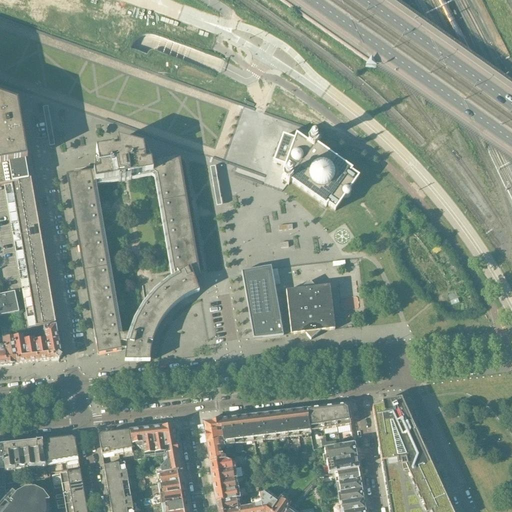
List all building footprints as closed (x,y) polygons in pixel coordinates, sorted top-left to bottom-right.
[(297,13),(247,83),(289,98),(294,91),(311,103),(314,104),(373,125),(386,89),(375,68),(297,13)] [(255,109),(159,75),(165,56),(154,52),(153,52),(152,52),(151,52),(150,53),(149,53),(148,54),(147,55),(147,56),(140,54),(130,50),(126,62),(125,61),(124,62),(52,37),(0,18),(0,83),(32,97),(35,98),(34,99),(35,99),(42,140),(53,139),(50,125),(57,105),(72,110),(176,147),(202,158),(202,159),(209,200),(220,198),(217,183),(224,164),(234,167),(235,165),(224,161),(244,108),(254,112),(255,109)] [(30,181),(17,105),(0,99),(0,187),(11,186),(10,184),(30,181)] [(349,192),(358,178),(350,173),(352,171),(316,146),(318,143),(311,138),(307,143),(295,135),(293,141),(282,137),(281,140),(280,140),(272,160),(274,161),(272,164),(284,168),(282,173),(284,175),(280,180),(288,186),(290,183),(326,208),(327,206),(335,212),(344,199),(345,199),(346,199),(347,199),(348,198),(349,197),(350,196),(350,195),(350,194),(350,193),(349,192)] [(145,164),(143,153),(142,149),(117,141),(118,150),(114,150),(113,148),(95,152),(97,161),(98,166),(99,171),(94,172),(96,183),(152,173),(150,163),(145,164)] [(119,336),(92,184),(96,183),(94,172),(67,177),(88,301),(97,355),(121,351),(121,349),(125,350),(124,363),(150,363),(150,357),(150,355),(150,353),(151,350),(151,346),(152,344),(152,342),(153,339),(154,337),(155,335),(156,333),(157,331),(158,329),(160,325),(162,321),(165,318),(166,316),(169,313),(170,311),(173,309),(175,306),(178,304),(181,302),(182,301),(185,300),(188,298),(191,296),(193,295),(199,293),(194,281),(198,280),(198,281),(199,281),(178,158),(150,163),(152,173),(153,173),(157,176),(173,272),(176,272),(179,277),(169,283),(156,294),(145,307),(136,322),(132,334),(119,336)] [(32,190),(30,181),(10,184),(11,186),(12,194),(32,190)] [(34,200),(32,190),(12,194),(14,203),(34,200)] [(35,209),(34,200),(14,203),(15,213),(35,209)] [(37,219),(35,209),(15,213),(17,222),(37,219)] [(38,229),(37,219),(17,222),(19,232),(38,229)] [(40,238),(38,229),(19,232),(20,242),(40,238)] [(42,248),(40,238),(20,242),(22,251),(42,248)] [(43,257),(42,248),(22,251),(23,261),(43,257)] [(45,267),(43,257),(23,261),(25,270),(45,267)] [(47,277),(45,267),(25,270),(27,280),(47,277)] [(241,273),(253,340),(282,335),(271,269),(271,267),(241,273)] [(48,286),(47,277),(27,280),(28,290),(48,286)] [(285,292),(290,332),(291,336),(305,334),(311,341),(320,332),(334,330),(329,287),(315,288),(309,282),(299,290),(285,292)] [(50,296),(48,286),(28,290),(30,299),(50,296)] [(0,317),(19,313),(14,292),(0,295),(0,317)] [(52,305),(50,296),(30,299),(32,309),(52,305)] [(53,315),(52,305),(32,309),(33,318),(53,315)] [(55,325),(53,315),(33,318),(35,328),(55,325)] [(2,338),(12,337),(11,325),(1,327),(2,338)] [(60,357),(55,327),(42,329),(44,340),(46,361),(58,360),(60,357)] [(46,361),(44,340),(40,341),(39,332),(30,333),(31,341),(33,340),(34,342),(36,363),(46,361)] [(36,363),(34,342),(33,340),(31,341),(30,341),(29,333),(23,333),(24,341),(21,342),(24,364),(36,363)] [(21,338),(11,339),(15,365),(24,364),(21,342),(21,338)] [(2,340),(3,348),(5,366),(15,365),(11,339),(2,340)] [(450,511),(402,404),(372,409),(388,511),(450,511)] [(350,426),(347,409),(344,407),(333,408),(336,428),(350,426)] [(336,428),(333,408),(320,410),(323,431),(336,428)] [(323,431),(320,410),(306,411),(310,433),(323,431)] [(299,440),(311,438),(310,433),(306,411),(283,414),(287,441),(299,439),(299,440)] [(287,441),(283,414),(260,417),(264,443),(265,444),(276,442),(276,443),(287,441)] [(264,443),(260,417),(239,419),(243,444),(253,443),(253,445),(264,443)] [(243,444),(239,419),(219,422),(224,447),(235,445),(236,453),(243,452),(242,444),(243,444)] [(219,422),(205,423),(203,424),(203,426),(209,463),(227,461),(225,460),(225,459),(221,456),(220,449),(224,448),(224,447),(219,422)] [(161,428),(165,457),(166,462),(160,471),(155,472),(156,477),(158,477),(181,473),(173,430),(173,427),(161,428)] [(161,428),(150,430),(154,458),(165,457),(161,428)] [(154,458),(150,430),(139,431),(142,449),(144,460),(154,458)] [(142,449),(139,431),(129,432),(131,446),(132,454),(134,461),(144,460),(142,449)] [(132,454),(131,446),(129,432),(119,433),(110,434),(101,436),(98,439),(101,456),(113,454),(113,457),(132,454)] [(77,459),(74,441),(71,439),(42,442),(45,464),(55,463),(56,466),(66,464),(66,461),(77,459)] [(42,442),(32,443),(35,469),(46,468),(45,464),(42,442)] [(32,443),(22,444),(25,470),(35,469),(32,443)] [(25,470),(22,444),(12,446),(15,472),(25,470)] [(15,472),(12,446),(3,447),(6,473),(15,472)] [(356,458),(354,446),(336,449),(322,451),(323,463),(328,462),(328,463),(356,458)] [(328,463),(326,463),(327,468),(329,468),(330,475),(337,474),(358,470),(356,458),(328,463)] [(227,461),(209,463),(211,473),(234,469),(233,463),(231,464),(227,461)] [(103,467),(106,481),(127,477),(124,463),(103,467)] [(234,469),(211,473),(213,483),(236,479),(234,469)] [(358,470),(337,474),(338,484),(359,480),(358,470)] [(59,475),(52,476),(54,486),(81,482),(80,472),(59,475)] [(181,473),(158,477),(159,483),(157,483),(157,487),(159,487),(182,483),(181,473)] [(127,477),(106,481),(108,494),(129,490),(127,477)] [(236,479),(213,483),(214,493),(238,489),(236,479)] [(359,480),(338,484),(339,489),(337,490),(337,494),(340,493),(361,490),(359,480)] [(81,482),(54,486),(54,490),(55,490),(57,496),(83,492),(81,482)] [(182,483),(159,487),(160,493),(158,493),(159,497),(161,496),(184,492),(182,483)] [(310,485),(293,502),(297,505),(313,488),(310,485)] [(49,511),(50,511),(48,501),(42,493),(34,490),(34,486),(25,486),(25,490),(18,495),(5,511),(0,510),(0,511),(49,511)] [(238,489),(214,493),(216,503),(238,500),(240,499),(238,489)] [(129,490),(108,494),(110,508),(131,504),(129,490)] [(361,490),(340,493),(341,503),(363,500),(361,490)] [(57,496),(55,496),(56,500),(63,499),(64,505),(85,502),(83,492),(57,496)] [(184,492),(161,496),(162,503),(160,503),(161,506),(163,506),(186,502),(184,492)] [(259,496),(260,501),(262,511),(272,511),(276,506),(275,505),(277,502),(267,494),(259,496)] [(277,502),(275,505),(276,506),(272,511),(284,511),(287,509),(290,505),(280,498),(277,502)] [(238,500),(216,503),(217,511),(235,511),(235,510),(239,509),(238,500)] [(363,500),(341,503),(342,511),(350,511),(364,510),(363,500)] [(252,507),(239,509),(235,510),(235,511),(262,511),(260,501),(251,503),(252,507)] [(64,505),(57,507),(58,510),(65,509),(65,511),(85,511),(87,511),(85,502),(64,505)] [(186,502),(163,506),(164,511),(163,511),(187,511),(186,502)]
